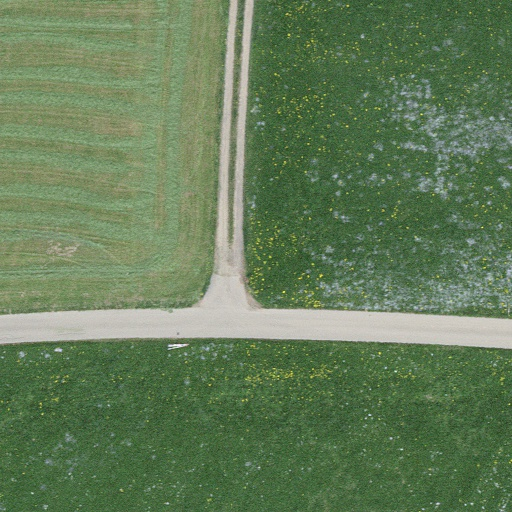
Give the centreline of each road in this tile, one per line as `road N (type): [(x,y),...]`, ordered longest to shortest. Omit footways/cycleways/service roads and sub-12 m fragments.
road 1 (unclassified): [(0,330),(225,321),(511,334)]
road 2 (track): [(246,0),(225,321)]
